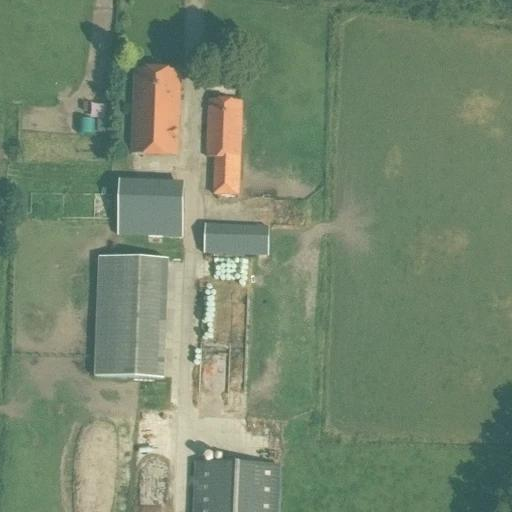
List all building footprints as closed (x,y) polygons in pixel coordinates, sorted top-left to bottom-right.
[(135,70),(133,155),(176,158),(179,72),(135,70)] [(208,158),(213,158),(212,196),(237,196),(241,102),(210,101),(208,158)] [(106,121),(98,121),(98,133),(106,133),(106,121)] [(163,182),(161,238),(183,239),(185,183),(163,182)] [(26,186),(25,212),(104,214),(105,188),(26,186)] [(198,219),(197,250),(261,251),(262,220),(198,219)] [(159,369),(162,248),(91,246),(88,367),(159,369)] [(237,325),(236,294),(223,294),(224,326),(237,325)] [(190,373),(190,392),(216,391),(215,373),(190,373)] [(195,462),(193,511),(279,511),(281,466),(195,462)]
